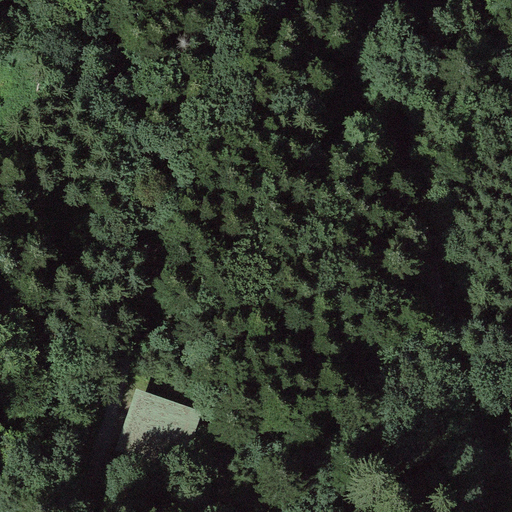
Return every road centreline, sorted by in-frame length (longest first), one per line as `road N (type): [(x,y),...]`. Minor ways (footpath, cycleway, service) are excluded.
road 1 (track): [(238,0),(80,511)]
road 2 (track): [(511,479),(454,386),(432,245),(362,59),(352,0)]
